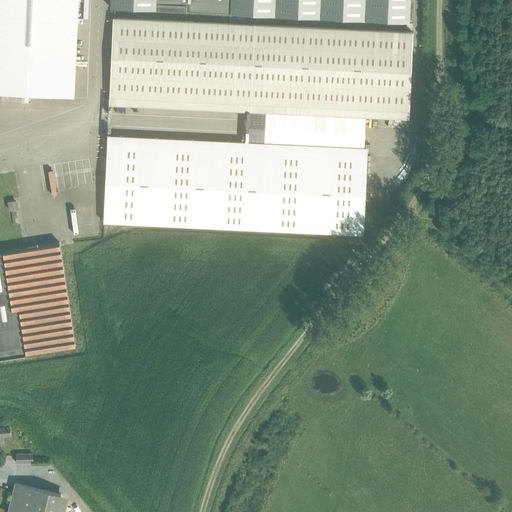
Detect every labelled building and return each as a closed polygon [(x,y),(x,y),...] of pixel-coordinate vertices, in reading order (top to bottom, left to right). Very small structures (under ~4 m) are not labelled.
[(0,0),(0,94),(66,98),(70,0),(0,0)] [(111,0),(111,8),(229,14),(258,15),(409,22),(410,0),(111,0)] [(409,111),(413,32),(257,25),(229,23),(113,18),(109,97),(409,111)] [(368,149),(107,136),(102,224),(364,236),(368,149)] [(16,201),(9,202),(10,210),(12,210),(16,209),(17,209),(16,201)] [(23,248),(0,251),(0,358),(75,347),(75,346),(59,242),(23,248)] [(0,436),(10,436),(10,427),(0,428),(0,436)] [(17,463),(33,462),(33,454),(17,454),(17,463)] [(0,511),(64,511),(66,506),(59,503),(61,494),(16,483),(9,510),(0,508),(0,511)]
